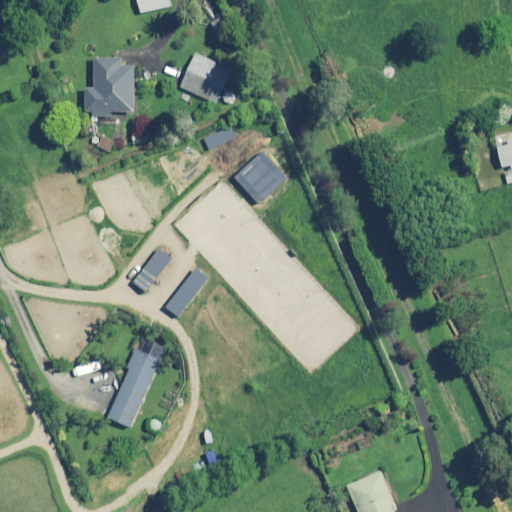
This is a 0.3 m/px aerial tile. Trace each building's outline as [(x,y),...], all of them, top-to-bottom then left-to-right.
[(171,7),(169,0),(138,0),(141,13),(171,7)] [(132,50),(118,50),(118,58),(132,58),(132,50)] [(231,70),(196,54),(181,87),(216,103),(231,70)] [(119,68),(119,60),(93,60),(93,90),(86,90),(86,111),(94,111),(94,117),(109,117),(109,112),(133,112),(133,68),(119,68)] [(511,165),(511,140),(497,144),(502,167),(511,165)] [(283,183),(258,155),(234,177),(259,204),(283,183)] [(160,361),(136,351),(108,418),(132,428),(160,361)] [(391,494),(394,493),(389,482),(385,484),(381,473),(348,486),(358,511),(394,511),(398,510),(391,494)]
